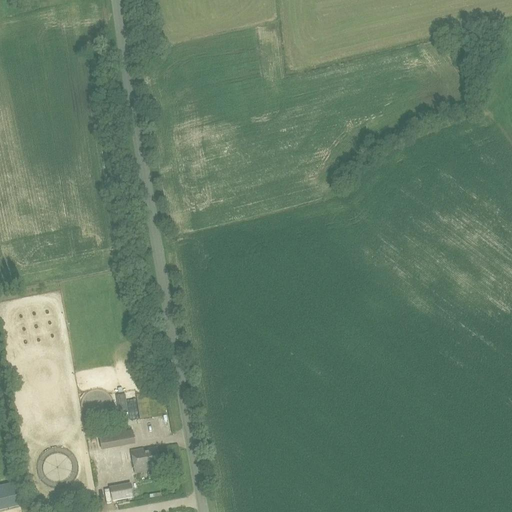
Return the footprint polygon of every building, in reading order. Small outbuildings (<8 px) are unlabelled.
[(125,395),(118,396),(120,415),(128,414),(127,407),(125,395)] [(137,400),(128,403),(130,410),(139,407),(137,400)] [(101,448),(135,443),(133,433),(100,438),(101,448)] [(131,452),(134,474),(147,472),(146,470),(160,468),(157,451),(144,453),(144,451),(131,452)] [(113,502),(132,499),(130,486),(110,489),(113,502)]
